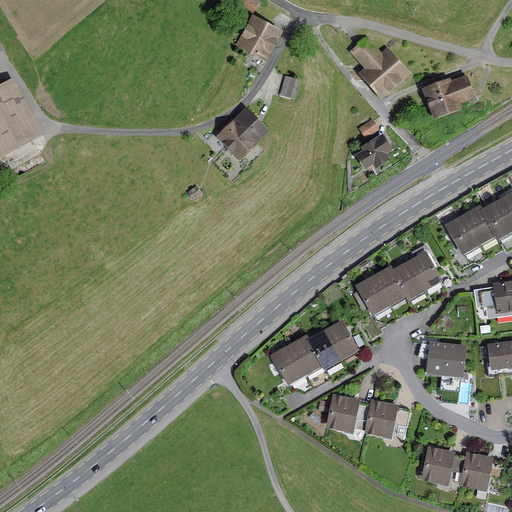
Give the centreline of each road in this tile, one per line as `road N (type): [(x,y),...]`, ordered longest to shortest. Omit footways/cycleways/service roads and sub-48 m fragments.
road 1 (primary): [(511,149),(345,251),(33,511)]
road 2 (residential): [(307,15),(244,102),(190,131),(47,125),(0,46)]
road 3 (unclassified): [(307,15),(378,24),(511,61)]
road 4 (residential): [(511,434),(480,433),(433,408),(390,346)]
road 5 (residential): [(390,346),(445,297),(511,256)]
